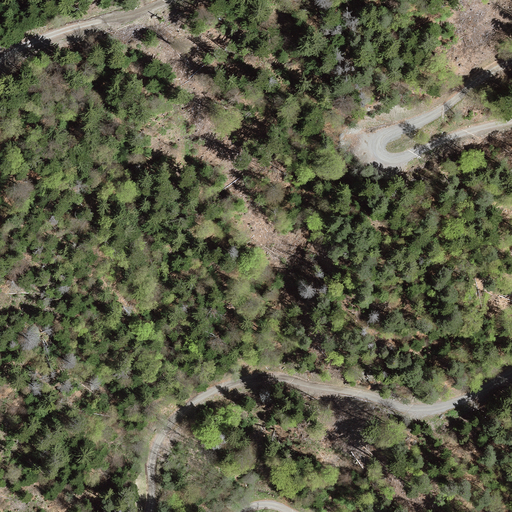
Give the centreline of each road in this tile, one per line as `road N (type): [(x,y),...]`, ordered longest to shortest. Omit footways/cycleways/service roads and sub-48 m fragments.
road 1 (track): [(511,374),(461,403),(420,410),(299,379),(221,391),(170,420),(153,463),(152,511)]
road 2 (track): [(511,67),(447,109),(387,134),(377,153),(396,160),(511,122)]
road 3 (track): [(0,66),(38,41),(190,0)]
